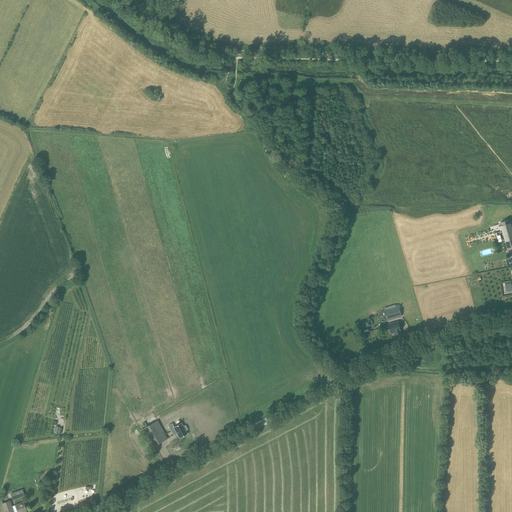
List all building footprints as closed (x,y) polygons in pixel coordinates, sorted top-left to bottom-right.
[(511,221),(511,220),(499,223),(500,226),(499,226),(501,230),(502,230),(507,249),(511,247),(511,221)] [(387,320),(402,316),(399,307),(385,311),(387,320)] [(396,335),(402,333),(398,321),(388,324),(391,334),(395,333),(396,335)] [(150,448),(167,439),(167,438),(166,435),(157,421),(140,430),(150,448)] [(168,426),(173,435),(177,434),(180,438),(187,434),(185,431),(187,430),(185,426),(183,427),(181,423),(174,427),(172,424),(168,426)] [(89,501),(97,501),(98,488),(90,487),(89,501)] [(25,496),(23,489),(11,493),(13,500),(25,496)] [(26,511),(23,502),(12,506),(10,501),(3,504),(2,501),(0,501),(0,507),(1,511),(4,511),(5,511),(4,511),(26,511)]
